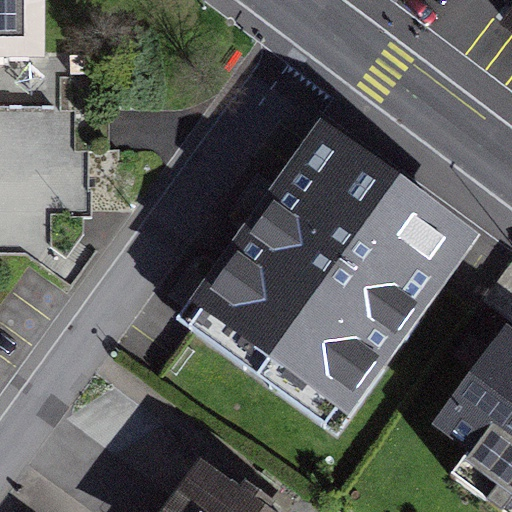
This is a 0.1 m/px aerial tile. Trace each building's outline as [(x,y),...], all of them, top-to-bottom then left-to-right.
[(0,0),(0,62),(46,64),(45,0),(0,0)] [(511,8),(498,28),(511,38),(511,8)] [(177,323),(339,438),(482,239),(322,124),(177,323)] [(511,323),(511,264),(485,303),(511,323)] [(511,511),(511,332),(507,329),(432,429),(467,455),(451,478),(496,511),(511,511)] [(201,462),(162,511),(272,511),(276,506),(247,484),(240,491),(201,462)]
